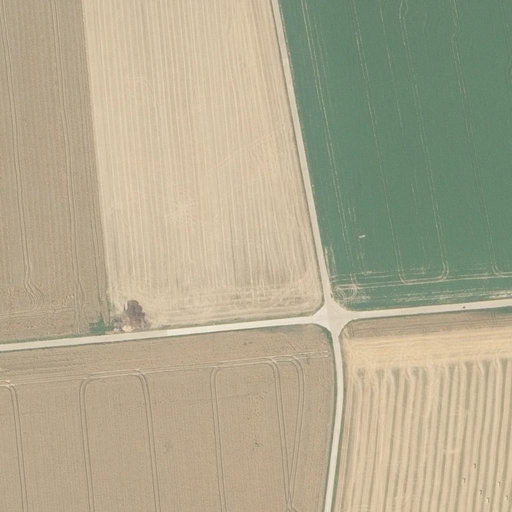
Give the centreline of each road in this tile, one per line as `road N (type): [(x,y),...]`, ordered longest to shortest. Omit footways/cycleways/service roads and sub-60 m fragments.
road 1 (unclassified): [(332,318),(0,348)]
road 2 (unclassified): [(332,318),(274,0)]
road 3 (unclassified): [(327,511),(341,383),(332,318)]
road 4 (unclassified): [(511,303),(332,318)]
